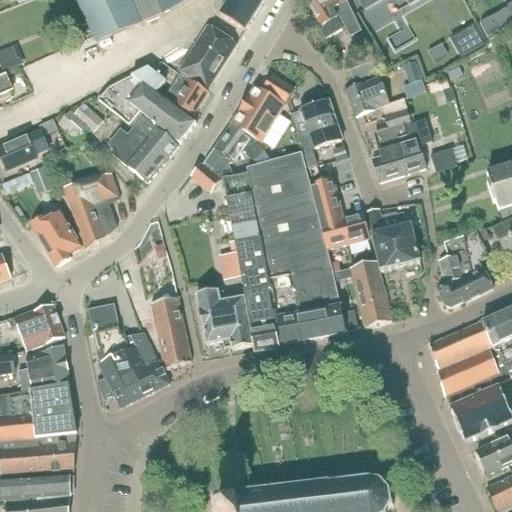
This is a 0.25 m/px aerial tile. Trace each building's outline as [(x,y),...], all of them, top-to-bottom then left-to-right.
[(70,0),(93,48),(194,0),(70,0)] [(244,34),(245,33),(265,0),(229,0),(218,17),(244,34)] [(304,0),(304,1),(320,30),(318,31),(325,43),(342,33),(334,19),(338,17),(350,39),(359,34),(349,14),(340,0),(304,0)] [(359,0),(365,11),(383,0),(404,0),(409,8),(423,0),(359,0)] [(511,17),(508,11),(480,25),(488,40),(511,28),(511,17)] [(453,54),(474,42),(464,24),(443,36),(453,54)] [(235,47),(207,29),(178,74),(207,92),(235,47)] [(354,84),(365,80),(377,75),(369,55),(346,64),(354,84)] [(410,86),(420,83),(413,63),(403,67),(410,86)] [(150,76),(161,83),(167,74),(157,67),(150,76)] [(161,83),(150,76),(147,74),(107,93),(99,103),(128,128),(138,115),(179,147),(194,128),(155,98),(164,85),(161,83)] [(0,99),(14,94),(7,77),(0,79),(0,99)] [(207,96),(180,78),(164,100),(191,119),(207,96)] [(354,120),(373,113),(390,106),(380,80),(344,95),(354,120)] [(446,81),(428,87),(431,96),(449,90),(446,81)] [(293,96),(271,82),(257,104),(249,99),(231,128),(260,147),(293,96)] [(410,86),(406,88),(410,100),(425,95),(420,83),(410,86)] [(328,105),(321,108),(317,97),(306,101),(309,112),(297,116),(299,121),(291,124),(295,137),(334,124),(328,105)] [(73,117),(90,131),(93,134),(103,123),(84,105),(73,117)] [(414,135),(412,127),(407,112),(385,119),(389,133),(373,138),(381,160),(373,163),(381,186),(403,180),(400,168),(404,167),(396,141),(414,135)] [(90,131),(73,117),(70,113),(59,125),(79,143),(90,131)] [(127,139),(162,167),(177,149),(142,120),(127,139)] [(54,122),(39,128),(44,138),(58,132),(54,122)] [(425,172),(418,150),(433,145),(426,123),(412,127),(414,135),(396,141),(404,167),(400,168),(403,180),(425,172)] [(334,124),(295,137),(300,151),(309,148),(311,154),(341,144),(334,124)] [(203,166),(211,173),(225,169),(233,164),(240,155),(255,165),(262,155),(248,145),(249,143),(229,129),(203,166)] [(162,167),(127,139),(119,133),(108,147),(115,153),(112,157),(147,186),(162,167)] [(52,159),(49,152),(41,135),(0,151),(0,159),(6,175),(36,162),(38,167),(44,165),(43,163),(52,159)] [(343,150),(333,153),(337,164),(346,161),(343,150)] [(450,152),(431,158),(437,176),(456,170),(450,152)] [(282,350),(344,336),(341,312),(339,312),(333,286),(331,278),(331,277),(329,269),(326,257),(318,225),(309,193),(300,157),(246,173),(247,178),(250,192),(252,199),(258,232),(271,294),(282,350)] [(511,167),(486,175),(489,184),(485,185),(491,206),(495,205),(498,213),(511,208),(511,167)] [(201,168),(191,181),(209,195),(219,183),(201,168)] [(30,176),(39,198),(54,193),(46,170),(30,176)] [(319,170),(311,172),(313,179),(321,177),(319,170)] [(109,178),(64,191),(85,252),(108,238),(116,231),(108,208),(120,204),(114,181),(109,178)] [(318,225),(342,219),(334,186),(309,193),(318,225)] [(252,199),(227,205),(241,281),(254,354),(254,357),(282,350),(271,294),(258,232),(252,199)] [(419,267),(411,230),(406,208),(395,211),(396,216),(380,219),(379,216),(367,219),(380,276),(419,267)] [(511,209),(510,210),(511,215),(511,218),(502,221),(504,227),(493,232),(506,259),(511,255),(511,209)] [(81,251),(66,225),(68,224),(62,215),(53,219),(46,224),(45,222),(32,230),(55,270),(70,261),(68,258),(81,251)] [(344,225),(342,219),(318,225),(326,257),(347,252),(341,226),(343,226),(344,225)] [(341,226),(347,252),(370,246),(363,220),(344,225),(343,226),(341,226)] [(478,235),(483,245),(492,241),(487,232),(478,235)] [(163,247),(153,249),(156,262),(166,259),(163,247)] [(212,278),(228,276),(225,253),(209,255),(212,278)] [(11,282),(5,265),(3,258),(2,258),(2,259),(0,259),(0,285),(10,281),(10,282),(11,282)] [(462,282),(457,261),(439,265),(445,286),(462,282)] [(340,266),(329,269),(331,277),(342,274),(340,266)] [(364,333),(390,326),(375,266),(349,273),(351,280),(351,282),(364,333)] [(465,305),(466,307),(501,289),(492,270),(456,288),(454,285),(437,294),(445,310),(452,312),(465,305)] [(342,274),(331,277),(331,278),(333,286),(351,282),(351,280),(349,273),(342,274)] [(252,350),(243,302),(224,306),(222,295),(217,296),(216,294),(195,298),(204,349),(222,346),(223,353),(231,352),(231,354),(252,350)] [(162,375),(165,374),(190,366),(176,302),(149,308),(160,364),(157,365),(162,375)] [(26,354),(65,340),(53,308),(15,321),(26,354)] [(99,373),(104,383),(96,387),(105,405),(113,401),(119,413),(168,388),(162,375),(157,365),(148,370),(146,371),(141,359),(153,353),(144,336),(120,343),(112,309),(86,314),(91,338),(92,338),(99,373)] [(505,385),(511,381),(511,311),(485,323),(495,345),(489,347),(502,378),(505,385)] [(485,323),(429,347),(429,348),(437,369),(489,347),(495,345),(485,323)] [(437,369),(434,371),(436,376),(444,400),(445,402),(446,402),(502,378),(489,347),(437,369)] [(22,394),(28,393),(71,387),(62,350),(26,360),(28,372),(19,374),(22,394)] [(0,379),(16,377),(13,358),(0,359),(0,379)] [(502,378),(446,402),(453,418),(456,425),(456,424),(459,430),(458,430),(461,438),(464,446),(511,424),(511,420),(498,389),(497,388),(505,385),(502,378)] [(0,444),(77,436),(69,388),(0,398),(0,420),(33,416),(33,418),(0,421),(0,444)] [(74,474),(76,447),(77,436),(0,444),(0,480),(1,481),(1,479),(74,474)] [(511,467),(511,437),(475,454),(486,479),(511,467)] [(495,511),(506,511),(511,509),(511,478),(485,491),(495,511)] [(389,511),(390,510),(394,509),(395,507),(392,506),(391,495),(393,494),(391,492),(389,493),(382,486),(383,483),(381,483),(380,485),(370,482),(369,479),(365,480),(366,482),(351,484),(350,481),(346,482),(346,485),(331,487),(330,483),(327,484),(328,486),(235,497),(237,508),(219,510),(219,506),(215,506),(216,510),(212,510),(211,511),(389,511)] [(0,496),(1,508),(6,507),(69,504),(70,483),(0,486),(0,496)]
